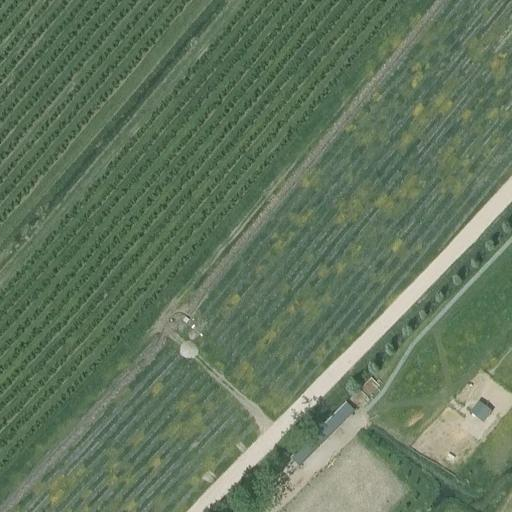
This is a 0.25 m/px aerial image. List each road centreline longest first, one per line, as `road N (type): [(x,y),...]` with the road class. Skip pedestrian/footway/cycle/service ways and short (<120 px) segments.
road 1 (track): [(430,0),(158,325),(273,436)]
road 2 (track): [(200,511),(511,188)]
